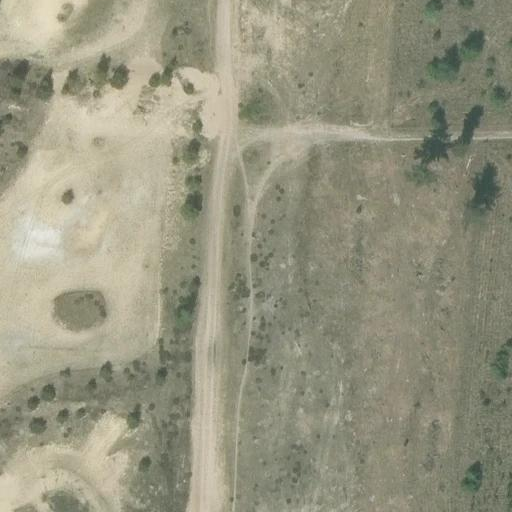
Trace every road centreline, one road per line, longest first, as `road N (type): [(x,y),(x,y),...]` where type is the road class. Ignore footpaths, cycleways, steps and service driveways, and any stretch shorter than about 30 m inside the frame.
road 1 (track): [(221,141),(205,511)]
road 2 (track): [(511,134),(221,141)]
road 3 (track): [(226,0),(221,141)]
